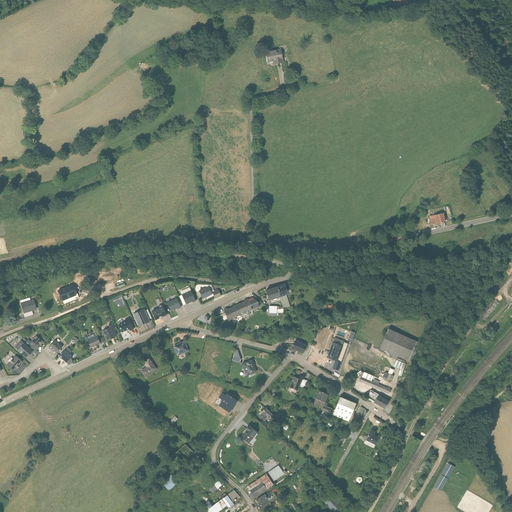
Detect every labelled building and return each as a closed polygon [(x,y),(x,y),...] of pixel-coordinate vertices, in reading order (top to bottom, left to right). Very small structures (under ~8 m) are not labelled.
[(282,50),(267,52),(269,63),(273,62),(274,65),(284,64),(282,50)] [(446,216),(432,219),(434,227),(448,224),(446,216)] [(75,299),(71,287),(56,292),(60,304),(75,299)] [(286,288),(279,290),(282,300),(287,299),(289,298),(286,289),(286,288)] [(212,298),(208,290),(198,295),(202,303),(212,298)] [(279,290),(267,294),(270,304),(281,301),(282,300),(279,290)] [(219,293),(213,296),(216,302),(222,300),(219,293)] [(196,304),(191,294),(181,298),(186,309),(196,304)] [(282,300),(281,301),(284,312),(291,310),(287,299),(282,300)] [(32,302),(19,305),(22,317),(35,313),(32,302)] [(176,302),(167,307),(171,315),(177,312),(177,313),(181,311),(176,302)] [(248,302),(236,308),(241,320),(254,314),(248,302)] [(236,308),(224,313),(229,325),(241,320),(236,308)] [(158,312),(151,315),(155,324),(166,319),(161,309),(157,310),(158,312)] [(133,318),(138,331),(149,326),(143,313),(133,318)] [(124,325),(117,328),(121,337),(128,334),(129,335),(133,333),(128,321),(123,323),(124,325)] [(100,335),(105,346),(117,340),(111,328),(107,329),(108,332),(100,335)] [(423,347),(392,333),(382,353),(414,367),(423,347)] [(85,342),(89,352),(99,348),(94,338),(85,342)] [(36,351),(41,345),(34,339),(29,345),(36,351)] [(47,351),(55,358),(61,350),(53,344),(47,351)] [(29,345),(25,349),(31,355),(28,358),(30,359),(37,352),(36,351),(29,345)] [(184,345),(173,351),(177,361),(188,355),(184,345)] [(308,350),(296,345),(292,353),(304,358),(308,350)] [(336,345),(330,361),(340,365),(347,349),(336,345)] [(28,358),(31,355),(25,349),(22,346),(16,353),(25,362),(28,358)] [(57,360),(65,367),(71,360),(64,353),(57,360)] [(12,375),(20,366),(13,359),(4,368),(12,375)] [(156,373),(148,362),(142,367),(145,371),(140,375),(145,382),(156,373)] [(257,377),(252,364),(242,369),(247,381),(257,377)] [(342,375),(344,366),(338,364),(335,373),(342,375)] [(399,365),(398,371),(406,374),(408,368),(399,365)] [(387,392),(389,388),(366,377),(362,386),(391,399),(393,394),(387,392)] [(388,377),(386,382),(389,383),(388,385),(392,387),(394,379),(388,377)] [(303,384),(294,381),(290,392),(299,396),(303,384)] [(326,407),(329,399),(320,396),(317,403),(326,407)] [(238,406),(228,398),(219,410),(229,417),(238,406)] [(387,413),(391,406),(381,400),(376,408),(387,413)] [(350,427),(358,409),(342,402),(336,415),(326,410),(323,415),(350,427)] [(326,407),(317,403),(314,410),(323,414),(326,407)] [(369,416),(363,412),(359,416),(365,421),(369,416)] [(272,425),(275,421),(267,413),(260,421),(265,426),(268,422),(272,425)] [(259,436),(250,429),(240,441),(249,449),(259,436)] [(368,445),(377,449),(381,442),(376,440),(378,436),(373,434),(368,445)] [(196,459),(185,449),(168,463),(173,469),(182,462),(189,468),(196,459)] [(160,460),(157,457),(151,463),(153,466),(160,460)] [(451,467),(436,492),(444,496),(458,471),(451,467)] [(279,470),(269,477),(274,485),(284,478),(279,470)] [(170,479),(161,489),(168,496),(177,486),(170,479)] [(273,489),(266,479),(247,491),(255,502),(273,489)] [(214,497),(223,489),(219,484),(210,493),(214,497)] [(274,493),(257,505),(261,511),(262,511),(279,501),(274,493)] [(288,499),(285,495),(280,499),(283,503),(288,499)] [(226,511),(233,507),(227,500),(213,510),(209,505),(204,509),(205,511),(226,511)] [(338,511),(342,510),(334,501),(326,507),(330,511),(338,511)]
